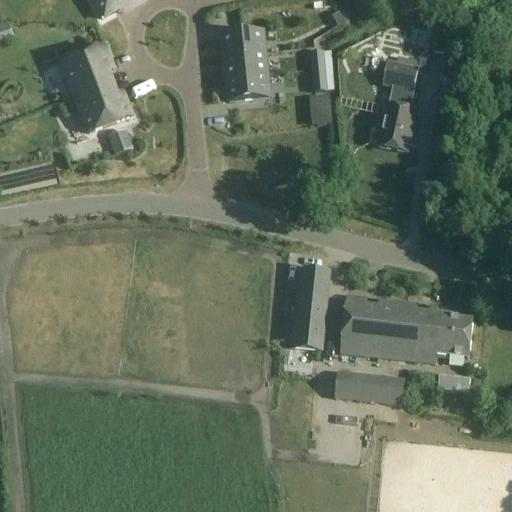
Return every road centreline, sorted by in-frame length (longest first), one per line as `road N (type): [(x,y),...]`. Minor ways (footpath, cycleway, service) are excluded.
road 1 (tertiary): [(511,282),(189,207)]
road 2 (residential): [(175,18),(203,163),(189,207)]
road 3 (tertiary): [(189,207),(115,202),(0,217)]
